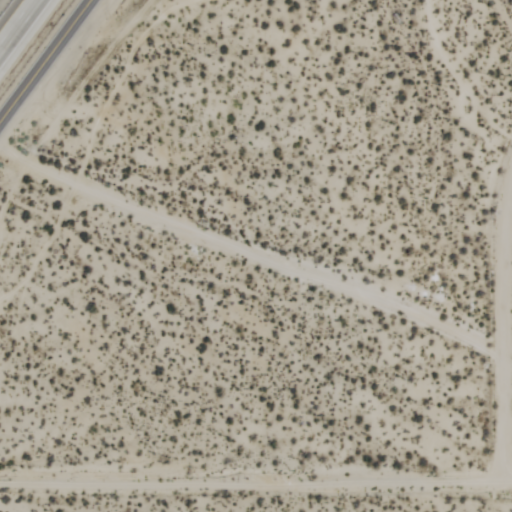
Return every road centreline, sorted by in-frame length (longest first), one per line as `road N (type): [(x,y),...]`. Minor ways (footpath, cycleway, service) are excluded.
road 1 (residential): [(511,363),(386,302),(250,260),(0,150)]
road 2 (track): [(511,480),(0,476)]
road 3 (track): [(506,480),(499,356),(511,183)]
road 4 (tertiary): [(0,120),(91,0)]
